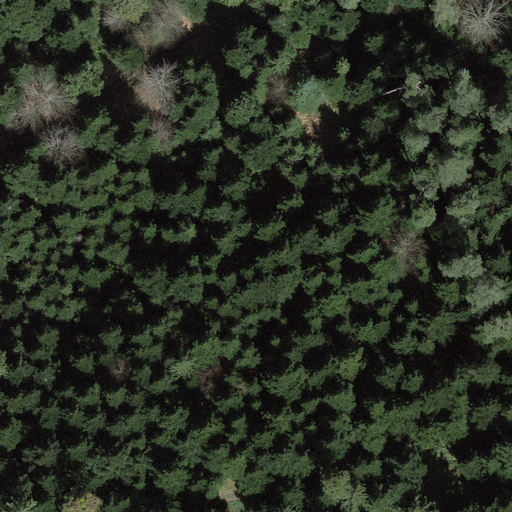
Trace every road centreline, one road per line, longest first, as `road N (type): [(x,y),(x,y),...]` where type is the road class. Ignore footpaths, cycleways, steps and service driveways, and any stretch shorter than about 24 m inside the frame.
road 1 (track): [(245,0),(511,368)]
road 2 (track): [(0,159),(240,0)]
road 3 (track): [(347,511),(511,503)]
